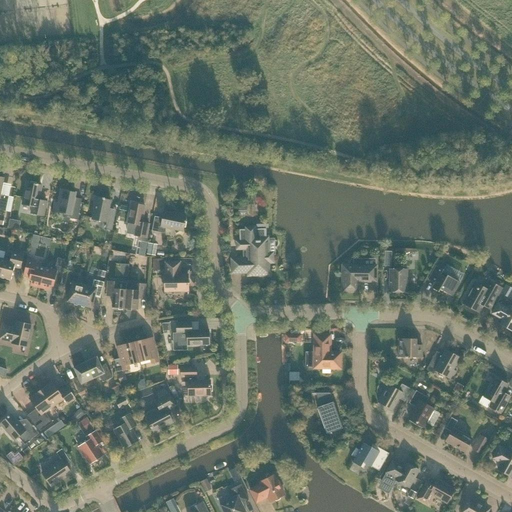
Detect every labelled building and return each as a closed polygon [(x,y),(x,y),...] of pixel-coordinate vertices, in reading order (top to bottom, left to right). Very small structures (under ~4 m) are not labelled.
[(0,195),(3,178),(0,177),(0,209),(6,211),(9,196),(0,195)] [(44,216),(47,202),(39,200),(41,185),(38,185),(38,184),(36,184),(27,183),(22,205),(32,207),(31,213),(44,216)] [(75,198),(76,192),(61,189),(58,203),(55,202),(53,211),(71,215),(70,218),(78,220),(82,199),(75,198)] [(112,231),(115,215),(108,214),(111,201),(105,199),(105,198),(96,196),(92,219),(107,222),(105,229),(112,231)] [(127,233),(135,234),(134,236),(146,238),(149,224),(142,223),(145,206),(132,203),(128,223),(129,223),(127,233)] [(238,205),(238,215),(247,215),(247,205),(238,205)] [(183,231),(186,216),(164,212),(163,218),(155,217),(152,231),(165,234),(166,228),(173,229),(176,233),(180,231),(183,231)] [(269,254),(274,254),(274,240),(265,240),(265,231),(260,232),(260,230),(253,231),(253,230),(253,229),(252,228),(251,228),(250,228),(249,228),(249,229),(248,229),(248,230),(248,231),(241,231),(241,224),(241,240),(240,240),(239,240),(238,240),(238,241),(237,242),(236,242),(236,243),(236,244),(236,245),(236,246),(236,247),(236,248),(237,249),(238,250),(240,251),(241,251),(249,251),(249,258),(231,259),(232,269),(233,269),(233,273),(250,273),(250,274),(253,274),(253,276),(265,275),(265,273),(267,273),(267,265),(269,265),(269,262),(270,262),(270,261),(271,261),(272,260),(272,259),(273,259),(273,258),(273,257),(272,256),(271,255),(270,254),(269,254)] [(33,234),(30,246),(37,247),(40,236),(33,234)] [(114,235),(112,247),(118,249),(120,237),(114,235)] [(158,244),(148,242),(147,248),(148,248),(147,254),(156,255),(158,244)] [(384,266),(391,267),(392,252),(385,251),(384,266)] [(10,261),(5,259),(0,277),(11,280),(14,267),(20,269),(24,255),(12,252),(10,261)] [(54,284),(60,285),(66,260),(58,258),(55,271),(45,268),(40,288),(50,290),(51,285),(54,286),(54,284)] [(29,280),(31,281),(30,285),(40,288),(45,268),(35,266),(36,261),(27,259),(23,278),(29,280)] [(162,259),(153,259),(153,269),(162,269),(162,259)] [(343,291),(358,292),(358,281),(376,281),(376,266),(375,266),(375,259),(353,259),(353,266),(343,266),(343,291)] [(180,275),(180,263),(166,263),(166,275),(165,275),(165,292),(188,291),(188,275),(180,275)] [(437,266),(429,280),(435,283),(432,288),(438,292),(440,289),(452,296),(459,282),(442,272),(444,270),(437,266)] [(390,269),(390,292),(407,292),(407,269),(390,269)] [(80,305),(85,285),(77,283),(79,276),(67,273),(64,286),(71,288),(67,302),(80,305)] [(92,287),(85,285),(80,305),(92,308),(95,294),(101,296),(104,282),(94,280),(92,287)] [(113,296),(112,307),(125,308),(126,290),(120,289),(120,282),(108,281),(107,296),(113,296)] [(485,289),(475,283),(463,304),(479,312),(483,305),(490,309),(501,288),(489,281),(485,289)] [(125,308),(137,309),(138,298),(144,299),(146,284),(133,283),(133,291),(126,290),(125,308)] [(499,297),(504,300),(509,290),(504,287),(499,297)] [(499,324),(511,332),(511,306),(510,305),(511,304),(510,302),(506,300),(504,301),(503,302),(499,299),(490,314),(501,320),(499,324)] [(0,338),(12,342),(12,344),(26,347),(31,325),(17,322),(15,328),(3,325),(0,336),(0,338)] [(191,322),(176,323),(177,334),(178,334),(178,346),(209,345),(209,330),(191,330),(191,322)] [(330,335),(315,335),(315,359),(313,359),(313,366),(315,366),(315,368),(317,368),(317,370),(323,370),(323,368),(330,368),(330,370),(337,370),(337,368),(340,368),(340,353),(329,353),(330,335)] [(159,362),(153,338),(135,342),(140,362),(151,359),(152,364),(159,362)] [(398,339),(398,357),(405,357),(405,358),(408,358),(408,357),(422,357),(422,345),(416,345),(416,339),(398,339)] [(117,347),(120,359),(113,360),(116,373),(130,369),(129,365),(140,362),(135,342),(117,347)] [(451,380),(456,372),(452,370),(459,357),(446,350),(444,355),(437,351),(426,370),(434,374),(436,371),(451,380)] [(97,357),(85,362),(93,379),(100,375),(103,382),(112,378),(107,366),(102,369),(97,357)] [(93,379),(85,362),(74,368),(79,379),(74,382),(79,393),(85,390),(82,384),(93,379)] [(178,364),(168,364),(169,374),(178,374),(178,364)] [(182,377),(182,382),(188,382),(188,396),(201,396),(205,399),(209,395),(211,395),(210,381),(195,381),(195,377),(196,377),(196,368),(181,368),(181,377),(182,377)] [(300,372),(290,371),(289,385),(306,386),(306,381),(300,381),(300,372)] [(425,382),(429,375),(422,371),(418,378),(425,382)] [(495,378),(484,397),(491,401),(488,406),(501,413),(508,401),(501,397),(504,392),(508,385),(495,378)] [(424,390),(428,384),(421,380),(418,386),(424,390)] [(41,391),(53,407),(64,399),(67,404),(75,398),(67,386),(59,393),(52,383),(41,391)] [(378,402),(393,410),(399,398),(404,401),(411,389),(403,384),(399,391),(388,385),(378,402)] [(118,385),(111,389),(115,396),(122,392),(118,385)] [(53,407),(41,391),(30,399),(37,409),(29,415),(40,431),(52,423),(45,413),(53,407)] [(416,407),(409,420),(423,427),(434,409),(425,404),(429,398),(416,391),(409,403),(416,407)] [(327,434),(343,428),(330,394),(333,393),(310,393),(310,394),(312,394),(327,434)] [(154,432),(173,422),(166,410),(176,405),(170,394),(155,402),(160,411),(159,412),(158,411),(157,410),(155,409),(154,409),(152,409),(147,412),(146,414),(145,415),(145,417),(146,419),(154,432)] [(119,409),(127,404),(124,398),(116,402),(119,409)] [(76,413),(79,417),(84,414),(81,409),(76,413)] [(99,409),(92,413),(97,422),(104,418),(99,409)] [(19,437),(25,444),(38,433),(29,423),(23,428),(11,414),(0,423),(0,424),(14,441),(19,437)] [(124,425),(115,430),(125,448),(137,441),(130,428),(136,425),(129,414),(121,419),(124,425)] [(87,417),(77,423),(84,434),(94,428),(87,417)] [(453,429),(457,421),(452,418),(446,428),(451,432),(446,441),(465,451),(472,440),(453,429)] [(45,431),(49,437),(55,433),(51,427),(45,431)] [(79,447),(90,464),(104,456),(97,445),(102,442),(95,431),(87,436),(89,440),(79,447)] [(41,434),(36,438),(40,443),(45,439),(41,434)] [(480,435),(478,440),(472,449),(481,454),(489,440),(480,435)] [(379,471),(389,453),(372,444),(370,447),(364,443),(359,450),(356,448),(351,455),(352,456),(352,455),(355,457),(353,462),(364,469),(364,468),(366,464),(379,471)] [(22,449),(26,454),(31,449),(27,445),(22,449)] [(498,469),(510,476),(511,472),(511,453),(499,446),(491,459),(501,464),(498,469)] [(61,460),(42,473),(51,486),(71,473),(65,465),(70,461),(62,449),(56,453),(61,460)] [(409,488),(419,470),(406,463),(403,467),(392,462),(386,473),(381,483),(392,489),(396,481),(409,488)] [(250,490),(257,502),(267,497),(270,502),(284,495),(274,475),(260,482),(261,484),(250,490)] [(206,478),(200,482),(206,493),(212,489),(206,478)] [(417,499),(428,505),(434,496),(447,503),(454,490),(437,480),(434,486),(431,491),(424,487),(417,499)] [(427,482),(424,487),(431,491),(434,486),(427,482)] [(245,511),(242,503),(249,500),(241,484),(228,491),(232,499),(220,505),(223,511),(245,511)] [(410,490),(407,496),(413,499),(417,493),(410,490)] [(165,501),(169,508),(174,505),(170,498),(165,501)] [(470,499),(462,511),(486,511),(488,509),(470,499)] [(207,511),(203,502),(191,508),(192,511),(207,511)]
